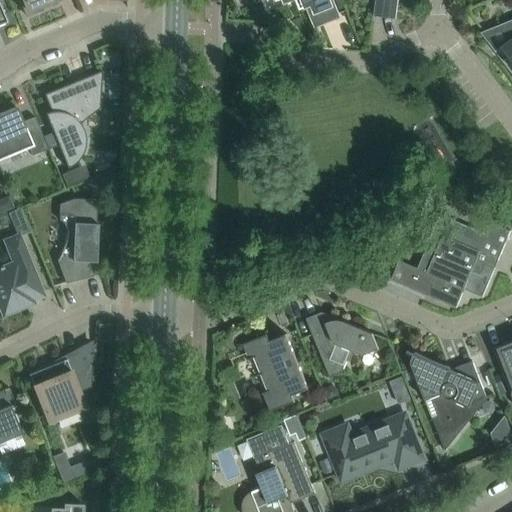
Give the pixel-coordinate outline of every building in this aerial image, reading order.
[(23,0),(25,6),(22,8),(26,16),(41,10),(40,6),(49,3),(49,5),(51,4),(50,2),(55,0),(23,0)] [(337,18),(329,0),(283,0),(285,3),(290,0),(295,0),(299,10),(312,5),(320,25),(337,18)] [(377,0),(375,15),(394,18),(396,0),(377,0)] [(511,27),(511,29),(511,28),(511,29),(511,34),(511,37),(511,39),(499,50),(479,24),(478,25),(498,51),(494,53),(495,54),(498,52),(511,69),(511,27)] [(67,168),(70,166),(73,164),(76,162),(79,160),(81,157),(82,154),(84,150),(85,147),(85,143),(85,140),(85,136),(84,133),(83,129),(81,126),(79,123),(99,109),(101,71),(44,94),(51,112),(48,113),(45,114),(53,132),(58,145),(67,168)] [(18,109),(0,116),(0,159),(28,148),(32,156),(48,149),(42,137),(34,117),(23,121),(18,109)] [(53,132),(42,137),(48,149),(58,145),(53,132)] [(18,196),(12,199),(16,209),(28,204),(26,200),(18,196)] [(93,276),(94,262),(95,237),(97,237),(97,224),(95,224),(96,200),(73,199),(59,204),(59,220),(62,223),(66,229),(66,231),(65,239),(63,247),(60,254),(57,260),(65,283),(93,276)] [(18,236),(19,237),(30,232),(20,208),(8,213),(17,236),(18,236)] [(482,296),(494,268),(491,267),(495,258),(498,259),(510,231),(491,223),(483,242),(455,230),(429,241),(417,268),(403,262),(395,281),(456,307),(464,288),(482,296)] [(0,305),(3,314),(23,306),(21,300),(28,298),(29,301),(42,295),(19,237),(18,236),(17,236),(5,241),(14,264),(3,268),(2,267),(0,267),(0,305)] [(306,319),(330,377),(342,372),(347,360),(350,362),(354,352),(363,355),(379,349),(372,333),(344,321),(341,327),(331,322),(333,317),(322,312),(306,319)] [(94,339),(105,324),(97,318),(85,333),(94,339)] [(276,408),(270,411),(269,411),(269,412),(295,402),(292,395),(309,388),(286,334),(270,341),(267,334),(241,344),(242,346),(249,343),(255,356),(247,359),(248,360),(255,357),(262,373),(254,376),(255,377),(262,374),(269,390),(261,393),(262,394),(269,391),(276,408)] [(511,340),(493,348),(511,395),(511,340)] [(85,360),(91,360),(92,344),(80,348),(85,360)] [(411,363),(445,450),(446,450),(445,448),(471,417),(466,404),(486,397),(472,361),(450,370),(418,356),(418,357),(417,359),(414,362),(412,363),(412,362),(411,363)] [(66,359),(43,369),(28,375),(28,376),(29,376),(48,423),(85,408),(66,360),(67,360),(66,359)] [(499,375),(493,377),(499,392),(505,390),(499,375)] [(0,442),(21,434),(12,410),(16,409),(8,387),(0,390),(0,442)] [(330,388),(323,391),(328,402),(338,398),(336,392),(330,388)] [(423,458),(405,413),(351,435),(347,425),(323,435),(342,481),(395,459),(399,468),(423,458)] [(296,415),(284,420),(290,435),(295,433),(302,430),(296,415)] [(511,434),(505,417),(491,434),(497,448),(511,441),(511,434)] [(252,491),(250,493),(247,494),(245,497),(244,499),(243,501),(242,504),(242,507),(242,510),(242,511),(290,511),(291,511),(294,511),(291,503),(315,494),(294,442),(255,458),(260,472),(256,474),(262,488),(252,491)] [(0,454),(0,469),(1,473),(20,466),(14,449),(0,454)] [(63,453),(52,457),(62,482),(73,478),(63,453)] [(330,457),(320,462),(324,473),(335,469),(330,457)] [(97,459),(86,464),(89,471),(100,466),(97,459)] [(82,511),(83,504),(63,503),(63,508),(50,507),(49,511),(82,511)]
